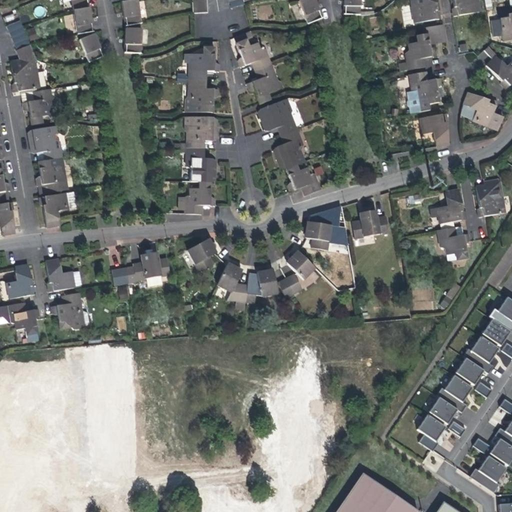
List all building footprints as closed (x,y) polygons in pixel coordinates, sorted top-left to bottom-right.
[(70,0),(77,34),(93,31),(90,16),(86,0),(70,0)] [(136,0),(120,0),(123,13),(125,26),(140,23),(136,0)] [(191,0),(192,13),(206,12),(205,0),(191,0)] [(243,4),(242,0),(227,0),(230,8),(243,4)] [(301,0),(298,1),(307,24),(322,18),(318,9),(314,0),(301,0)] [(343,14),(359,14),(360,0),(343,0),(344,2),(343,14)] [(434,0),(410,0),(414,23),(440,19),(439,12),(436,10),(435,3),(434,0)] [(452,0),(453,7),(451,9),(453,16),(480,12),(477,0),(452,0)] [(511,13),(507,15),(505,12),(498,13),(502,40),(511,38),(511,13)] [(5,26),(16,50),(29,45),(18,21),(5,26)] [(425,28),(427,34),(429,44),(446,41),(443,25),(425,28)] [(123,52),(140,53),(141,29),(125,28),(124,39),(123,52)] [(88,63),(88,62),(103,56),(98,45),(93,34),(78,40),(88,63)] [(429,48),(429,44),(427,34),(416,36),(417,42),(408,44),(409,51),(405,54),(408,70),(425,67),(424,58),(431,57),(436,56),(435,50),(431,48),(429,48)] [(235,44),(241,57),(244,67),(251,64),(267,57),(264,50),(259,49),(257,43),(248,46),(245,40),(235,44)] [(29,45),(16,50),(20,59),(24,59),(34,61),(32,56),(34,55),(29,45)] [(188,76),(188,79),(206,80),(206,72),(218,72),(218,69),(218,65),(216,64),(213,64),(213,48),(202,48),(202,55),(193,54),(193,61),(188,63),(188,76)] [(267,57),(251,64),(254,72),(270,65),(267,57)] [(432,61),(431,57),(424,58),(425,67),(433,66),(432,61)] [(505,89),(511,84),(511,82),(511,60),(505,67),(495,57),(485,66),(494,75),(501,82),(500,84),(505,89)] [(24,59),(20,59),(10,61),(12,76),(14,83),(11,85),(12,92),(39,88),(35,61),(34,61),(24,59)] [(254,72),(257,81),(274,74),(270,65),(254,72)] [(433,71),(426,72),(428,81),(435,80),(433,71)] [(442,88),(440,79),(435,80),(428,81),(426,72),(409,75),(411,91),(406,92),(407,100),(406,102),(407,106),(409,108),(410,114),(429,110),(428,104),(438,103),(438,98),(443,97),(442,88)] [(251,83),(254,91),(259,104),(270,100),(267,94),(276,91),(274,85),(277,81),(274,74),(257,81),(251,83)] [(212,99),(213,89),(206,89),(206,80),(188,79),(188,83),(188,97),(191,100),(190,113),(201,113),(212,114),(212,99)] [(281,83),(277,81),(274,85),(276,91),(283,89),(281,83)] [(253,92),(254,91),(251,83),(246,85),(247,89),(248,91),(253,92)] [(33,101),(27,102),(29,112),(29,117),(31,125),(42,124),(41,117),(50,116),(49,109),(52,106),(50,90),(32,93),(33,101)] [(467,93),(462,105),(460,115),(472,120),(488,127),(489,125),(499,130),(508,116),(494,110),(496,102),(490,99),(488,101),(482,98),(467,93)] [(277,128),(293,122),(290,114),(285,113),(283,108),(274,111),(271,105),(261,109),(267,124),(262,126),(264,132),(268,132),(277,128)] [(289,105),(283,108),(285,113),(290,114),(291,111),(289,105)] [(260,122),(262,126),(267,124),(261,109),(257,113),(260,122)] [(433,132),(436,147),(449,145),(446,130),(445,123),(447,121),(446,114),(420,119),(422,134),(433,132)] [(190,131),(186,134),(186,150),(203,151),(203,142),(212,142),(216,141),(216,137),(216,134),(211,134),(211,118),(201,118),(200,125),(190,125),(190,131)] [(293,122),(277,128),(280,137),(296,131),(293,122)] [(44,135),(43,128),(32,130),(34,145),(29,146),(30,150),(30,152),(34,154),(35,153),(42,152),(43,161),(48,161),(61,158),(58,142),(54,140),(53,134),(44,135)] [(280,137),(283,145),(299,139),(296,131),(280,137)] [(299,139),(283,145),(276,147),(272,151),(273,155),(275,158),(280,156),(286,170),(296,166),(304,162),(299,149),(302,146),(299,139)] [(203,159),(203,151),(186,150),(185,167),(189,170),(189,183),(198,183),(209,183),(210,168),(215,168),(215,161),(211,160),(203,159)] [(42,152),(35,153),(37,162),(43,161),(42,152)] [(280,172),(286,170),(280,156),(275,158),(280,172)] [(48,185),(50,193),(67,191),(64,173),(59,171),(59,167),(63,166),(61,158),(48,161),(43,161),(37,162),(40,177),(38,177),(35,180),(35,183),(36,187),(38,187),(48,185)] [(286,170),(291,183),(294,191),(301,189),(317,183),(314,175),(309,174),(306,168),(298,171),(296,166),(286,170)] [(2,180),(0,168),(0,193),(7,192),(10,191),(8,183),(3,184),(2,180)] [(485,185),(484,186),(475,187),(477,197),(479,209),(477,210),(478,218),(505,213),(499,180),(484,182),(485,185)] [(209,207),(209,198),(209,192),(209,183),(198,183),(198,189),(188,189),(188,196),(184,198),(184,215),(201,215),(201,207),(209,207)] [(317,183),(301,189),(304,196),(320,190),(317,183)] [(39,195),(50,193),(48,185),(38,187),(39,195)] [(458,190),(445,192),(448,207),(437,209),(439,225),(465,220),(464,212),(462,212),(461,203),(458,190)] [(0,201),(9,200),(7,192),(0,193),(0,201)] [(46,228),(59,226),(57,211),(68,210),(65,193),(38,198),(39,204),(42,206),(43,212),(46,228)] [(0,204),(0,225),(2,236),(15,233),(12,217),(11,211),(13,211),(12,206),(12,203),(0,204)] [(354,239),(388,233),(385,217),(377,219),(376,212),(371,213),(370,208),(367,208),(363,209),(364,214),(358,215),(359,222),(351,223),(354,239)] [(312,239),(328,242),(331,226),(307,223),(306,228),(305,233),(305,236),(305,238),(312,239)] [(454,228),(437,231),(440,248),(444,250),(446,256),(455,254),(456,261),(467,259),(464,245),(467,244),(469,242),(468,234),(462,235),(455,237),(454,228)] [(327,251),(328,242),(312,239),(310,248),(327,251)] [(212,250),(209,245),(209,244),(207,240),(186,251),(194,265),(209,257),(214,255),(212,250)] [(298,253),(295,256),(290,261),(288,262),(287,264),(303,280),(314,269),(298,253)] [(152,255),(145,256),(140,257),(141,264),(132,265),(132,268),(125,269),(127,283),(146,279),(160,277),(169,276),(166,259),(158,261),(157,254),(152,255)] [(213,265),(209,257),(194,265),(198,273),(213,265)] [(60,275),(57,260),(44,263),(46,275),(48,284),(46,286),(47,293),(73,289),(71,273),(60,275)] [(27,266),(14,268),(16,282),(6,284),(9,299),(35,295),(34,288),(31,287),(30,279),(27,266)] [(235,270),(231,268),(228,267),(226,266),(216,286),(231,293),(235,284),(241,273),(235,270)] [(127,283),(125,269),(111,271),(113,285),(127,283)] [(272,272),(268,273),(262,274),(260,275),(256,275),(261,297),(277,295),(272,272)] [(293,275),(286,279),(293,294),(301,290),(293,275)] [(161,285),(160,277),(146,279),(147,287),(161,285)] [(285,298),(293,294),(286,279),(278,283),(285,298)] [(455,283),(439,304),(445,308),(460,287),(455,283)] [(227,301),(236,301),(245,303),(247,286),(238,285),(235,284),(231,293),(227,301)] [(256,287),(247,286),(245,303),(254,304),(256,287)] [(129,287),(119,287),(119,299),(128,300),(129,287)] [(56,306),(57,315),(59,331),(70,329),(71,329),(69,320),(78,319),(77,313),(81,311),(78,294),(61,297),(62,305),(59,306),(56,306)] [(511,301),(507,298),(499,312),(494,310),(490,317),(503,326),(507,318),(511,321),(511,301)] [(245,303),(236,301),(235,309),(244,310),(245,303)] [(9,323),(14,324),(12,314),(25,312),(23,303),(0,306),(0,311),(1,318),(7,324),(9,323)] [(37,341),(34,320),(32,311),(29,311),(25,312),(12,314),(14,324),(15,330),(24,329),(26,343),(37,341)] [(88,315),(81,311),(77,313),(78,319),(80,331),(83,331),(90,325),(88,315)] [(80,331),(78,319),(69,320),(71,329),(70,329),(73,332),(80,331)] [(510,332),(492,320),(482,334),(501,347),(505,339),(510,332)] [(497,350),(480,339),(471,353),(468,351),(463,358),(487,374),(491,368),(487,365),(492,358),(497,350)] [(511,347),(507,343),(502,351),(511,358),(511,347)] [(483,372),(465,359),(455,373),(473,386),(479,377),(483,372)] [(471,388),(454,376),(444,390),(442,389),(437,396),(460,412),(465,405),(461,403),(465,397),(471,388)] [(491,391),(480,382),(475,390),(486,398),(491,391)] [(456,410),(439,398),(429,412),(447,425),(452,417),(456,410)] [(511,413),(511,405),(504,400),(500,407),(511,415),(511,413)] [(445,428),(427,416),(418,430),(424,435),(419,442),(433,451),(438,444),(435,441),(440,435),(445,428)] [(511,420),(508,426),(505,431),(499,428),(495,436),(508,444),(511,436),(511,420)] [(465,430),(453,422),(449,429),(460,438),(465,430)] [(489,446),(477,438),(473,445),(484,454),(489,446)] [(511,447),(508,444),(499,439),(495,446),(489,453),(508,466),(511,459),(511,447)] [(505,469),(487,457),(484,463),(478,471),(475,469),(470,476),(494,492),(499,486),(495,483),(505,469)] [(454,511),(444,505),(439,511),(415,511),(362,475),(336,511),(454,511)]
